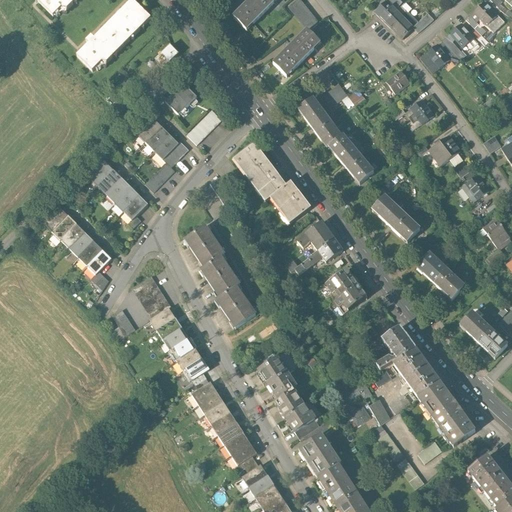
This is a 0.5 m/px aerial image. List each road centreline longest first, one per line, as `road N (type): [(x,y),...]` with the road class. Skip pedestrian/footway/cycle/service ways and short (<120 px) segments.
road 1 (secondary): [(259,112),(403,305),(479,391)]
road 2 (residential): [(158,227),(316,511)]
road 3 (residential): [(404,54),(511,198)]
road 4 (residential): [(259,112),(158,227)]
road 5 (secondary): [(177,0),(259,112)]
